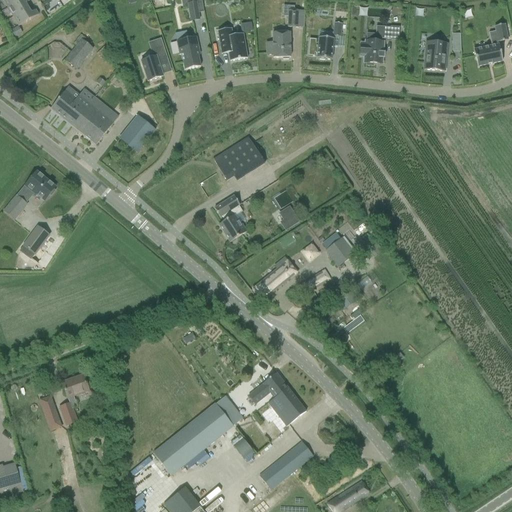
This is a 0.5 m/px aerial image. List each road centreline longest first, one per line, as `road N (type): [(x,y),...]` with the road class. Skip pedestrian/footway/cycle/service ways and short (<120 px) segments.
road 1 (residential): [(118,206),(164,164),(187,115),(228,84),(288,77),(476,94),(511,78)]
road 2 (tertiary): [(423,511),(346,404),(118,206)]
road 3 (tertiary): [(0,109),(118,206)]
